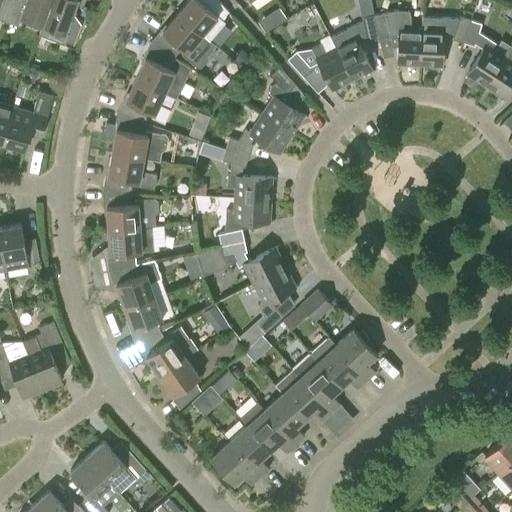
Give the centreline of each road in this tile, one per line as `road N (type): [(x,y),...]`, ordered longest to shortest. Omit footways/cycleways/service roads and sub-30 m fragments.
road 1 (residential): [(412,392),(415,371),(311,249),(302,219),(312,155),(367,105),(413,96),(463,107),(511,155)]
road 2 (residential): [(108,389),(80,322),(57,186)]
road 3 (residential): [(57,186),(77,102),(127,0)]
road 4 (residential): [(219,511),(108,389)]
road 5 (residential): [(312,511),(319,479),(412,392)]
